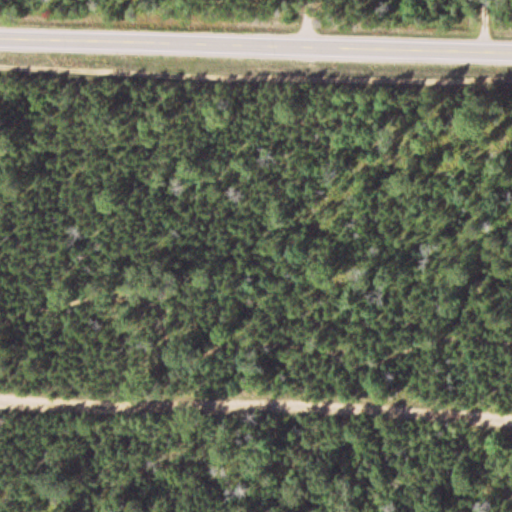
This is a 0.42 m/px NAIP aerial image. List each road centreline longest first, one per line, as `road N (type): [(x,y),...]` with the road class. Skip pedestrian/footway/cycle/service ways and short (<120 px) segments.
road 1 (track): [(511,340),(460,333),(357,360),(332,346),(252,341),(164,303),(112,299),(0,313)]
road 2 (residential): [(0,400),(511,418)]
road 3 (tertiary): [(511,58),(0,42)]
road 4 (track): [(511,86),(0,74)]
